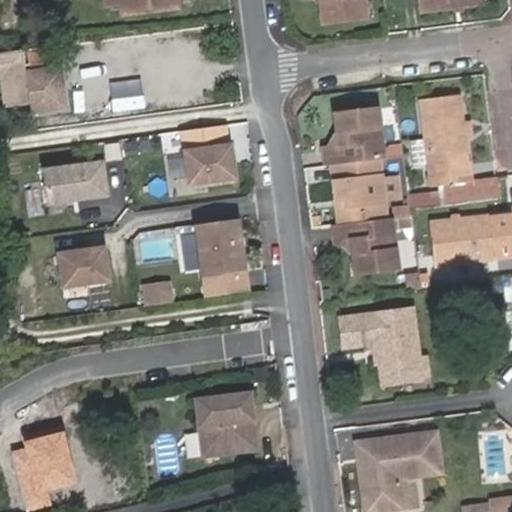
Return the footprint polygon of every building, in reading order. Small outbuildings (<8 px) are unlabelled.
[(104,0),(105,6),(120,4),(121,11),(178,3),(177,0),(104,0)] [(323,0),(323,2),(325,19),(356,15),(353,0),(323,0)] [(364,14),(361,0),(353,0),(356,15),(364,14)] [(452,4),(460,3),(480,1),(479,0),(419,0),(421,8),(452,4)] [(180,12),(178,3),(121,11),(122,19),(180,12)] [(59,68),(26,74),(28,89),(31,112),(64,107),(59,68)] [(462,134),(460,121),(456,95),(419,100),(430,181),(468,177),(462,134)] [(370,125),(377,124),(374,106),(368,108),(370,125)] [(324,146),(327,163),(332,162),(376,155),(381,155),(377,124),(370,125),(368,108),(335,112),(338,130),(338,138),(339,143),(335,144),(329,145),(324,146)] [(466,120),(460,121),(462,134),(468,134),(466,120)] [(338,130),(329,145),(335,144),(339,143),(338,138),(338,130)] [(121,140),(124,157),(153,152),(150,136),(121,140)] [(230,145),(183,151),(187,184),(235,178),(230,145)] [(337,204),(340,222),(383,217),(376,155),(332,162),(336,196),(344,194),(346,203),(337,204)] [(103,162),(38,171),(43,205),(108,196),(103,162)] [(336,196),(337,204),(346,203),(344,194),(336,196)] [(399,229),(410,226),(405,204),(394,206),(399,229)] [(511,236),(509,215),(461,220),(452,222),(432,224),(436,263),(497,256),(511,253),(511,236)] [(340,222),(333,223),(334,241),(341,240),(346,240),(349,239),(350,245),(351,252),(354,271),(388,267),(385,250),(393,250),(389,216),(383,217),(340,222)] [(238,219),(194,224),(201,278),(245,272),(238,219)] [(346,240),(341,240),(351,252),(350,245),(349,239),(346,240)] [(104,248),(57,255),(62,288),(109,281),(104,248)] [(395,266),(393,250),(385,250),(388,267),(395,266)] [(139,282),(142,305),(172,301),(168,278),(139,282)] [(420,376),(417,359),(411,309),(338,318),(341,346),(360,344),(375,342),(378,365),(381,385),(420,380),(420,376)] [(375,342),(360,344),(361,352),(369,351),(371,365),(378,365),(375,342)] [(425,358),(417,359),(420,376),(426,375),(425,358)] [(253,412),(250,392),(195,399),(203,457),(258,450),(254,422),(250,422),(249,416),(253,412)] [(63,430),(22,441),(24,448),(11,452),(26,511),(49,506),(46,493),(77,485),(63,430)] [(438,433),(358,443),(367,511),(404,508),(401,477),(421,475),(443,473),(438,433)] [(111,504),(144,497),(136,465),(104,472),(111,504)] [(401,477),(404,508),(424,505),(421,475),(401,477)]
